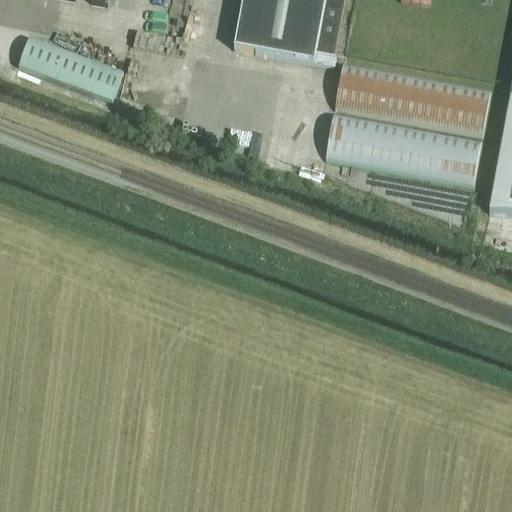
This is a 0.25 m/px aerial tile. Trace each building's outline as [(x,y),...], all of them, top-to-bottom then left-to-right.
[(337,61),(335,60),(345,0),(243,0),(234,53),(314,67),(335,71),(337,61)] [(29,41),(19,70),(112,105),(122,76),(29,41)] [(344,66),(335,113),(483,141),(492,93),(344,66)] [(511,91),(510,102),(489,216),(511,220),(511,91)] [(473,191),(482,144),(334,117),(326,164),(473,191)]
